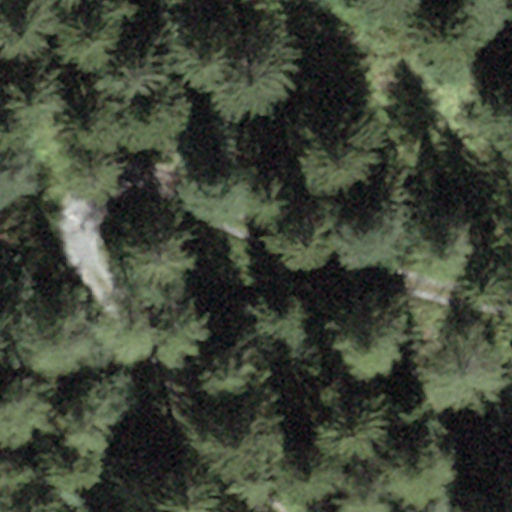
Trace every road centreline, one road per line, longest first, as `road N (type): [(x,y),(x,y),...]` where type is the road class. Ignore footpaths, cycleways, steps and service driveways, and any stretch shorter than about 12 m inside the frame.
road 1 (track): [(276,511),(81,258),(83,209),(121,188),(325,260),(511,303)]
road 2 (track): [(229,0),(511,222)]
